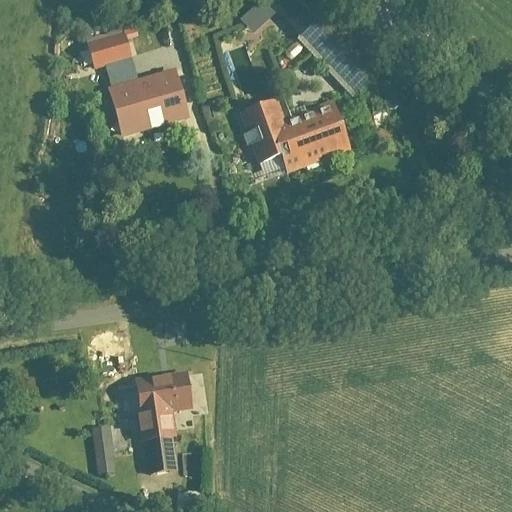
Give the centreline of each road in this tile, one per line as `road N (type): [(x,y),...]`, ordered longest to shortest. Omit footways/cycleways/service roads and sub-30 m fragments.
road 1 (unclassified): [(511,263),(0,336)]
road 2 (residential): [(511,130),(367,0)]
road 3 (unclassified): [(0,454),(123,511)]
